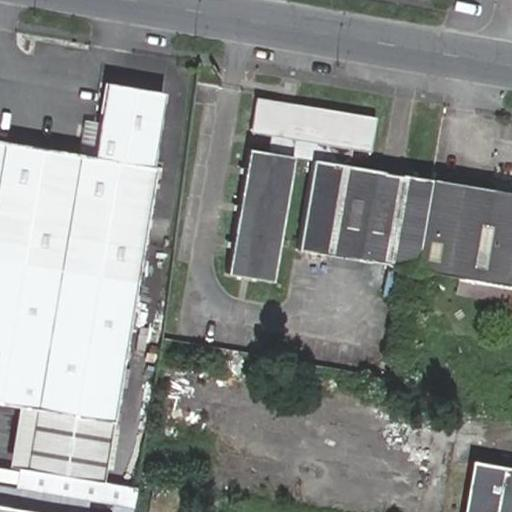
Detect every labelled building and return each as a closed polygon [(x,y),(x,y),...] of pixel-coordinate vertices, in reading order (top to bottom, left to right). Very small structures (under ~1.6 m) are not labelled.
[(0,139),(0,339),(122,361),(155,167),(151,166),(163,93),(105,83),(92,156),(0,139)] [(415,270),(431,180),(400,175),(389,173),(382,171),(348,165),(351,149),(369,152),(375,119),(255,99),(249,133),(269,136),(266,152),(247,149),(225,273),(270,281),(292,157),(294,140),(314,143),(311,159),(296,250),(366,262),(371,263),(386,265),(415,270)] [(511,193),(490,190),(431,180),(415,270),(511,286),(511,193)] [(0,400),(112,420),(122,361),(0,339),(0,400)] [(511,511),(511,471),(475,465),(466,511),(511,511)] [(182,511),(186,490),(151,484),(147,511),(149,511),(182,511)] [(50,511),(0,503),(0,511),(50,511)]
